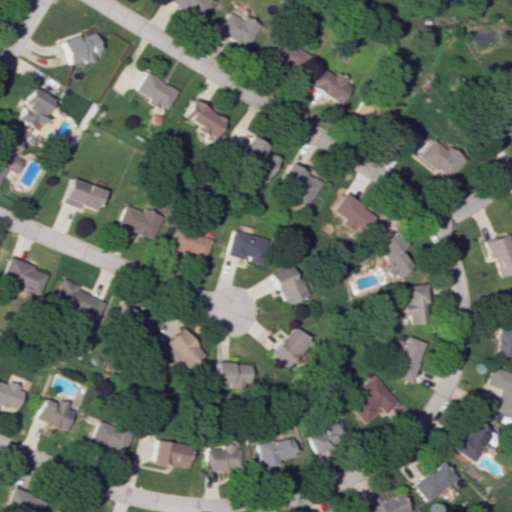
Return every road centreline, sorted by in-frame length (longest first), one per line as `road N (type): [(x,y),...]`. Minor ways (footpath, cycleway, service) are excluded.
road 1 (residential): [(93,0),(387,179),(422,212),(448,255),(460,304),(447,385),(419,427)]
road 2 (residential): [(0,219),(231,314)]
road 3 (residential): [(419,427),(360,474),(307,496),(195,507)]
road 4 (residential): [(195,507),(120,494),(0,447)]
